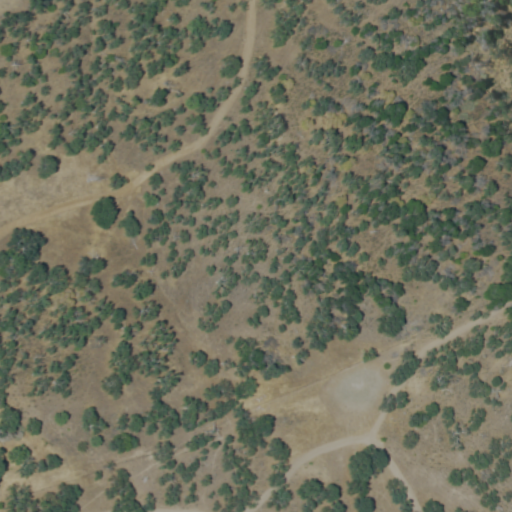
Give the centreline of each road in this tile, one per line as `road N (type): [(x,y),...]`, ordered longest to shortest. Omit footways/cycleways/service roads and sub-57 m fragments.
road 1 (track): [(250,0),(245,66),(199,146),(164,161),(127,195),(16,224),(0,236)]
road 2 (track): [(511,301),(422,350),(372,435)]
road 3 (track): [(245,511),(312,453),(372,435)]
